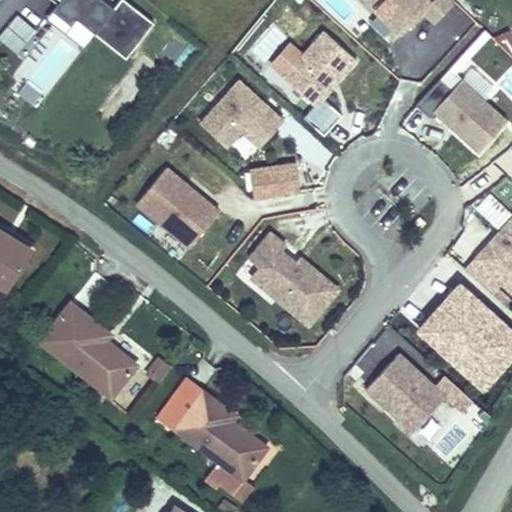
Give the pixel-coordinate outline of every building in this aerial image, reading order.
[(52,0),(46,8),(64,24),(70,18),(117,59),(149,22),(123,0),(114,0),(110,6),(103,0),(52,0)] [(428,0),(428,1),(426,0),(363,0),(402,36),(424,13),(436,24),(454,4),(449,0),(428,0)] [(18,14),(0,35),(0,40),(17,54),(37,30),(18,14)] [(325,32),(304,55),(290,43),(270,65),(315,106),(304,118),(324,136),(342,116),(323,98),(357,60),(325,32)] [(98,111),(111,122),(156,69),(143,57),(98,111)] [(282,124),(265,109),(268,106),(238,78),(200,120),(229,147),(243,131),(261,148),(282,124)] [(440,79),(416,105),(429,117),(433,112),(479,152),(507,119),(461,79),(452,89),(440,79)] [(285,121),(268,106),(265,109),(282,124),(285,121)] [(297,163),(250,168),(253,198),(300,193),(297,163)] [(183,183),(162,166),(134,202),(187,245),(216,209),(204,200),(203,199),(201,201),(182,186),(184,183),(183,183)] [(186,179),(183,183),(184,183),(182,186),(201,201),(203,199),(204,200),(207,196),(186,179)] [(488,236),(473,253),(498,276),(511,287),(511,208),(493,231),(496,233),(491,238),(488,236)] [(423,218),(416,212),(411,218),(418,224),(423,218)] [(0,289),(5,292),(32,246),(0,226),(0,289)] [(283,242),(267,230),(239,266),(306,321),(336,285),(309,264),(305,270),(292,259),(278,248),(283,242)] [(498,276),(473,253),(463,264),(488,287),(498,276)] [(309,264),(297,254),(292,259),(305,270),(309,264)] [(511,351),(511,333),(459,285),(418,330),(480,387),(511,351)] [(67,299),(34,342),(110,401),(139,364),(108,340),(113,334),(67,299)] [(155,380),(167,365),(154,354),(142,370),(155,380)] [(413,433),(446,398),(435,387),(400,354),(367,389),(413,433)] [(214,462),(204,476),(243,504),(255,488),(247,482),(259,465),(265,469),(278,452),(235,421),(239,415),(185,375),(154,418),(214,462)] [(446,375),(435,387),(446,398),(462,413),(473,401),(446,375)]
